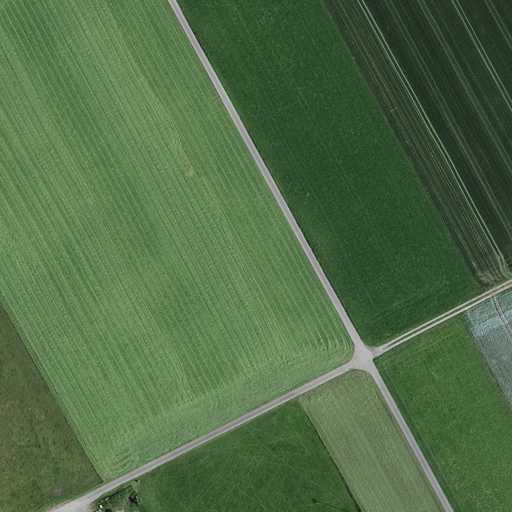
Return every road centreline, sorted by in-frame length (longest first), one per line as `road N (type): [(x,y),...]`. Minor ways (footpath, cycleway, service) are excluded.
road 1 (residential): [(172,0),(367,358)]
road 2 (residential): [(59,511),(367,358)]
road 3 (residential): [(367,358),(450,511)]
